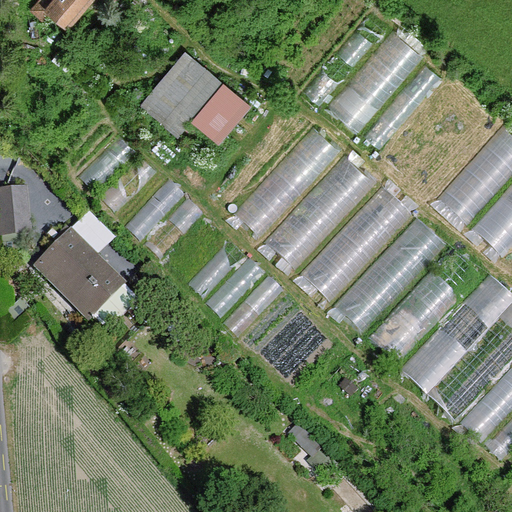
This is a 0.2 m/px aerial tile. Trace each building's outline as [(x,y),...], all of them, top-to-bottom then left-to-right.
[(47,0),(45,3),(66,22),(85,0),(47,0)] [(330,100),(359,127),(428,54),(399,27),(330,100)] [(186,54),(141,106),(178,137),(222,84),(186,54)] [(224,85),(193,123),(219,145),(251,107),(224,85)] [(511,123),(509,121),(440,195),(468,221),(511,174),(511,123)] [(259,233),(344,149),(320,125),(235,208),(259,233)] [(264,236),(290,263),(379,180),(353,153),(264,236)] [(303,270),(331,297),(417,208),(389,181),(303,270)] [(511,184),(473,224),(502,252),(511,242),(511,184)] [(0,191),(0,228),(1,238),(30,236),(27,189),(0,191)] [(133,227),(145,233),(164,197),(152,190),(133,227)] [(334,300),(360,327),(450,243),(424,216),(334,300)] [(38,269),(107,337),(140,304),(72,235),(38,269)] [(394,353),(460,295),(439,271),(374,330),(394,353)] [(511,290),(492,271),(403,367),(459,418),(462,415),(489,440),(503,425),(511,433),(511,290)]
